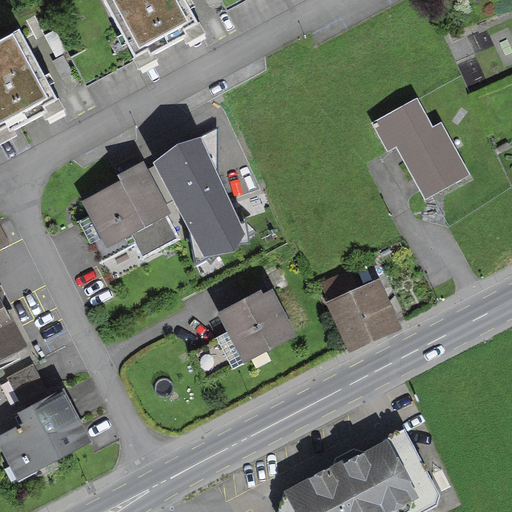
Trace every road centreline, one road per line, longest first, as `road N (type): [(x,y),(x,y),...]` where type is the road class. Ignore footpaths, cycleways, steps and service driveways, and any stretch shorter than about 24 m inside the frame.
road 1 (residential): [(161,483),(22,211),(18,182),(42,157),(345,0)]
road 2 (secondary): [(161,483),(511,299)]
